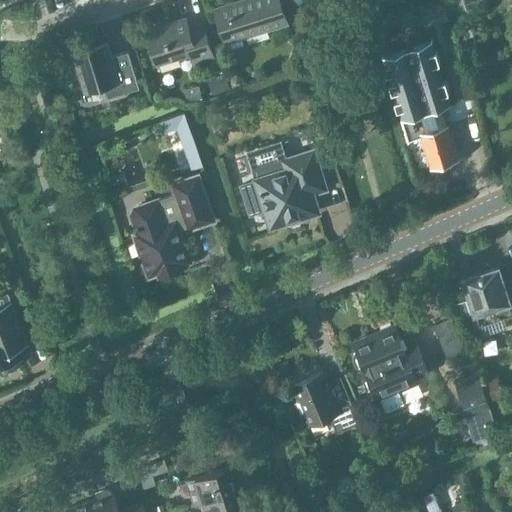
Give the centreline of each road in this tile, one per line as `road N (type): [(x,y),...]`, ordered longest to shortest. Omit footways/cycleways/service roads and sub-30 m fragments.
road 1 (tertiary): [(0,417),(511,196)]
road 2 (residential): [(0,29),(43,29),(135,0)]
